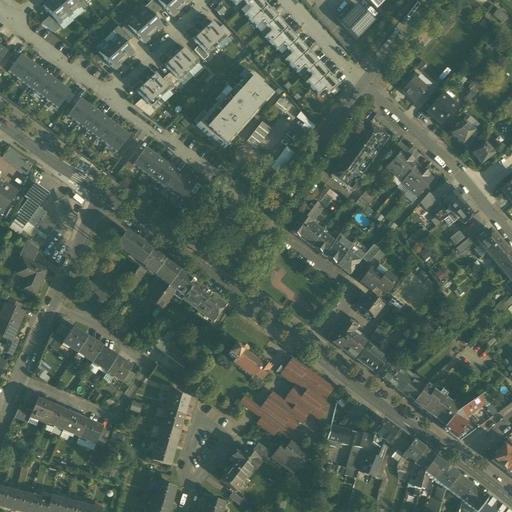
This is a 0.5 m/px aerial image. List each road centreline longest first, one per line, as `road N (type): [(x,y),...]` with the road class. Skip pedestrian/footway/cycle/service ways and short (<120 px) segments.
road 1 (residential): [(51,307),(99,327),(148,365),(113,419),(19,378)]
road 2 (residential): [(106,95),(265,212)]
road 3 (secondary): [(455,458),(311,348)]
road 4 (residential): [(279,233),(378,99)]
road 5 (residential): [(311,348),(352,296),(350,285),(279,233)]
road 6 (residential): [(362,82),(265,212)]
road 7 (residential): [(193,487),(227,439),(198,418),(185,467)]
road 8 (residential): [(106,95),(212,0)]
road 9 (secondary): [(214,276),(101,193)]
road 10 (residential): [(378,99),(473,192)]
road 11 (residential): [(101,193),(51,307)]
road 12 (residential): [(8,21),(106,95)]
road 13 (secondary): [(311,348),(214,276)]
